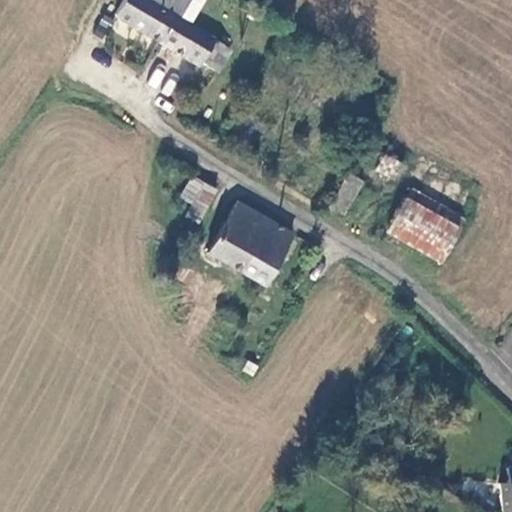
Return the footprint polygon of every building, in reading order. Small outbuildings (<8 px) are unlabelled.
[(123,0),(114,14),(198,65),(200,61),(214,39),(204,33),(191,26),(178,18),(149,0),(123,0)] [(149,0),(178,18),(189,0),(149,0)] [(202,0),(189,0),(178,18),(191,26),(206,2),(202,0)] [(214,39),(200,61),(218,72),(231,50),(227,48),(241,24),(238,22),(248,6),(242,2),(235,13),(221,5),(204,33),(214,39)] [(333,134),(307,119),(302,127),(328,142),(333,134)] [(144,131),(137,143),(144,147),(152,135),(144,131)] [(402,165),(385,156),(376,170),(394,180),(402,165)] [(343,213),(361,182),(349,174),(329,206),(343,213)] [(191,206),(203,183),(192,177),(178,199),(191,206)] [(216,190),(203,183),(186,216),(197,223),(216,190)] [(387,231),(438,259),(462,218),(411,189),(387,231)] [(264,285),(292,235),(235,202),(208,253),(264,285)] [(191,271),(181,266),(175,277),(185,283),(191,271)] [(191,300),(194,294),(189,291),(186,296),(191,300)] [(511,468),(507,468),(506,469),(507,484),(499,484),(502,511),(511,509),(511,468)]
